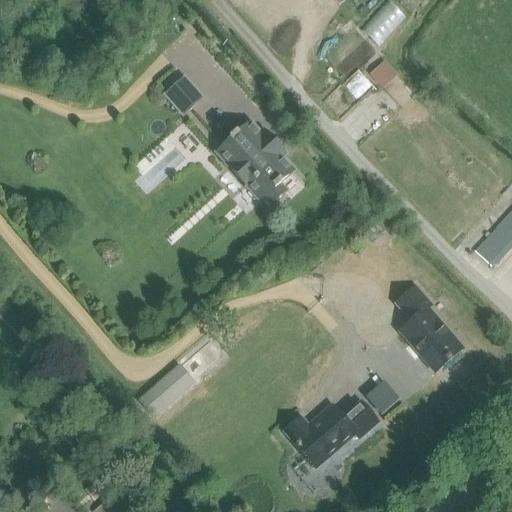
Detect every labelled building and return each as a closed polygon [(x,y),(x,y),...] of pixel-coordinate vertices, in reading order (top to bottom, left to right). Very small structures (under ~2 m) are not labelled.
[(385,91),(397,80),(384,66),(372,77),(385,91)] [(162,97),(182,119),(204,100),(184,78),(162,97)] [(284,186),(282,184),(295,173),(282,159),(286,155),(265,131),(261,135),(249,123),(214,154),(226,166),(225,167),(246,191),(251,186),(271,208),(287,194),(282,188),(284,186)] [(490,267),(491,266),(511,243),(511,213),(476,253),(490,267)] [(383,219),(365,236),(373,245),(391,228),(383,219)] [(464,350),(428,308),(431,306),(416,289),(397,306),(413,323),(401,333),(436,374),(464,350)] [(154,417),(193,384),(180,369),(141,402),(154,417)] [(360,439),(379,423),(362,404),(344,419),(334,407),(309,428),(302,419),(286,433),(294,442),(293,443),(316,470),(357,435),(360,439)] [(80,449),(91,442),(83,430),(72,438),(80,449)] [(96,503),(107,493),(97,481),(85,491),(96,503)] [(122,511),(112,499),(96,511),(122,511)] [(43,511),(46,509),(45,508),(40,501),(27,510),(28,511),(43,511)]
